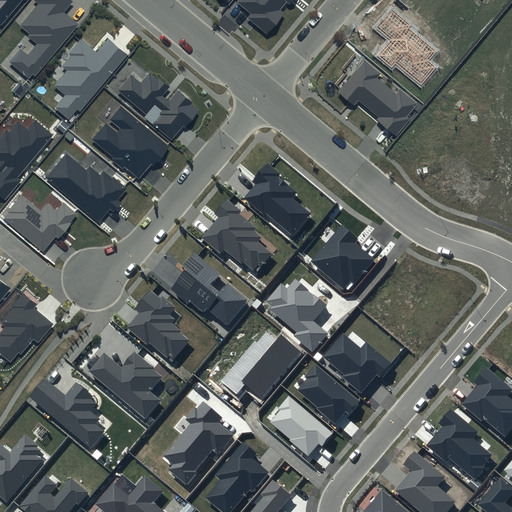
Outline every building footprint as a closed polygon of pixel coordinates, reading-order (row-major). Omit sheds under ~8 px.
[(0,0),(0,24),(1,26),(22,0),(25,0),(0,0)] [(73,1),(71,0),(34,0),(39,3),(20,26),(29,34),(27,37),(36,44),(28,54),(20,48),(9,61),(29,78),(33,74),(35,76),(78,25),(63,13),(73,1)] [(239,0),(238,2),(252,13),(248,18),(267,33),(284,12),(281,10),(287,2),(290,5),(293,0),(239,0)] [(411,25),(392,8),(375,27),(390,40),(378,55),(391,67),(395,62),(421,84),(436,67),(429,61),(437,51),(409,28),(411,25)] [(128,54),(108,38),(96,52),(81,39),(69,54),(71,55),(62,66),(67,71),(53,86),(64,96),(55,107),(69,119),(77,109),(80,112),(128,54)] [(380,74),(364,61),(339,91),(355,105),(358,101),(379,118),(377,120),(396,135),(410,119),(407,116),(417,104),(399,89),(395,94),(376,78),(380,74)] [(157,80),(149,74),(141,83),(131,75),(117,91),(146,115),(144,117),(172,140),(183,126),(185,127),(199,110),(192,104),(193,103),(178,90),(168,101),(162,96),(169,87),(159,78),(157,80)] [(170,146),(121,106),(109,120),(120,129),(117,133),(106,123),(92,139),(114,157),(112,159),(123,169),(124,166),(139,179),(151,164),(153,166),(170,146)] [(54,134),(35,119),(27,129),(17,121),(9,131),(6,129),(0,135),(0,168),(0,194),(5,199),(21,180),(18,177),(54,134)] [(86,169),(66,152),(46,177),(99,221),(109,208),(113,211),(120,202),(118,200),(127,188),(113,177),(112,178),(103,171),(100,174),(89,165),(86,169)] [(280,174),(268,163),(252,182),(255,184),(244,197),(263,214),(265,212),(293,236),(311,214),(292,198),(297,192),(278,176),(280,174)] [(77,214),(63,202),(56,211),(47,203),(41,211),(22,195),(8,212),(9,213),(4,219),(43,251),(55,237),(59,239),(71,224),(70,223),(77,214)] [(241,211),(227,199),(214,214),(218,218),(202,237),(220,253),(224,249),(242,264),(244,262),(253,270),(258,265),(261,267),(273,254),(258,241),(261,237),(253,231),(256,228),(239,213),(241,211)] [(359,239),(341,224),(311,261),(344,288),(350,281),(354,284),(374,259),(355,243),(359,239)] [(219,274),(194,254),(184,266),(187,268),(170,289),(187,304),(190,302),(204,313),(207,309),(227,326),(249,300),(228,282),(219,292),(210,284),(219,274)] [(0,301),(11,288),(0,278),(0,301)] [(327,305),(295,279),(287,288),(281,283),(266,301),(272,306),(269,310),(296,332),(293,336),(313,352),(328,333),(313,321),(327,305)] [(160,298),(151,290),(135,308),(140,312),(127,327),(147,345),(149,342),(167,357),(169,355),(174,359),(190,341),(180,333),(182,331),(172,322),(175,319),(170,314),(176,307),(162,295),(160,298)] [(36,304),(23,294),(0,323),(5,326),(0,332),(0,335),(0,353),(11,363),(19,353),(21,355),(33,340),(38,343),(54,324),(33,307),(36,304)] [(221,382),(238,396),(246,387),(262,401),(302,354),(281,335),(276,342),(266,333),(257,344),(255,342),(221,382)] [(361,348),(343,333),(324,357),(345,374),(342,377),(361,393),(376,375),(381,379),(394,364),(366,341),(361,348)] [(155,367),(135,351),(122,367),(104,352),(89,371),(145,417),(160,400),(149,392),(162,377),(153,370),(155,367)] [(360,401),(315,364),(305,377),(307,378),(296,391),(336,423),(345,412),(349,415),(360,401)] [(511,389),(511,388),(486,369),(474,384),(475,386),(460,405),(481,421),(483,419),(505,436),(511,427),(511,399),(507,396),(511,389)] [(93,396),(76,382),(65,395),(46,379),(30,399),(91,448),(105,431),(96,424),(100,419),(90,411),(97,404),(91,399),(93,396)] [(334,435),(288,396),(278,409),(280,410),(270,422),(309,456),(319,444),(323,447),(334,435)] [(223,418),(203,401),(197,409),(195,408),(185,419),(190,423),(163,456),(173,464),(168,470),(187,486),(198,473),(195,472),(213,451),(218,454),(234,435),(219,423),(223,418)] [(478,432),(451,409),(439,423),(442,426),(426,445),(445,461),(448,457),(475,480),(485,468),(482,466),(492,455),(472,439),(478,432)] [(40,445),(25,433),(10,452),(0,445),(0,444),(0,496),(7,502),(42,460),(36,456),(41,450),(38,447),(40,445)] [(256,454),(243,442),(215,475),(220,479),(204,498),(221,511),(231,511),(249,490),(252,492),(269,472),(253,458),(256,454)] [(445,477),(415,451),(403,465),(411,472),(395,491),(420,511),(445,511),(455,501),(437,487),(445,477)] [(128,495),(113,483),(95,504),(103,511),(164,511),(154,503),(164,491),(145,475),(128,495)] [(56,486),(45,477),(20,506),(26,511),(69,511),(76,504),(78,505),(89,493),(71,478),(54,499),(49,494),(56,486)] [(511,493),(511,488),(500,478),(478,504),(488,511),(511,511),(511,506),(511,507),(505,502),(511,493)] [(276,511),(290,496),(273,481),(261,494),(264,496),(249,511),(276,511)] [(407,511),(381,491),(363,511),(407,511)]
